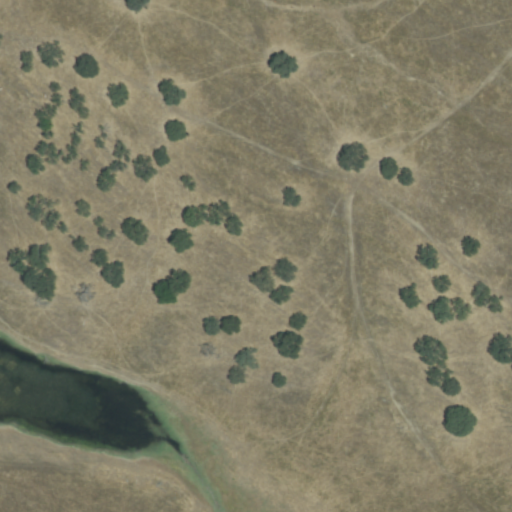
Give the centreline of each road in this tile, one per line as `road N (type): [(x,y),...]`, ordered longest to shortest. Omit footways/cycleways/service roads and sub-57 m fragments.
road 1 (residential): [(511,300),(409,214),(348,176),(199,114),(99,53),(0,26)]
road 2 (residential): [(486,511),(411,414),(366,315),(358,227),(390,205)]
